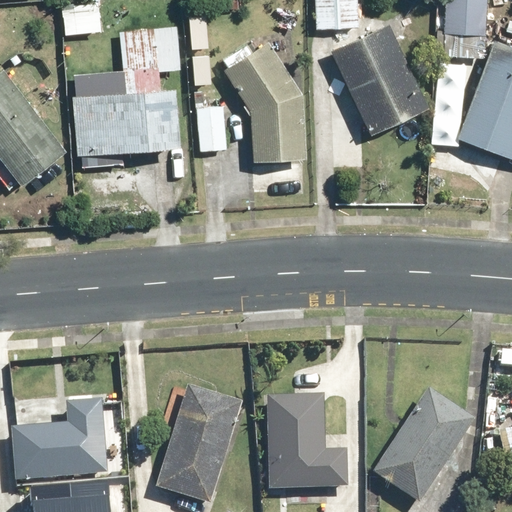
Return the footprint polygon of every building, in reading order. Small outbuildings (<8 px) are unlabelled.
[(318,0),(318,23),(357,24),(358,0),(318,0)] [(452,0),(450,18),(485,23),(487,0),(452,0)] [(105,2),(65,2),(66,35),(105,34),(105,2)] [(334,51),(369,130),(434,102),(399,23),(334,51)] [(217,31),(193,31),(193,73),(217,73),(217,31)] [(309,156),(305,94),(269,39),(226,68),(253,108),(256,159),(309,156)] [(511,49),(503,46),(466,132),(511,151),(511,148),(511,49)] [(62,146),(8,73),(0,78),(0,154),(18,179),(62,146)] [(79,97),(85,154),(181,144),(175,87),(79,97)] [(227,106),(198,107),(199,150),(228,150),(227,106)] [(158,486),(209,502),(240,407),(189,390),(158,486)] [(324,480),(324,477),(352,478),(353,446),(330,445),(332,395),(280,392),(277,448),(275,448),(274,478),(324,480)] [(378,471),(421,500),(472,423),(429,395),(378,471)] [(14,430),(19,477),(103,469),(99,423),(14,430)] [(106,511),(105,499),(32,504),(32,511),(106,511)]
